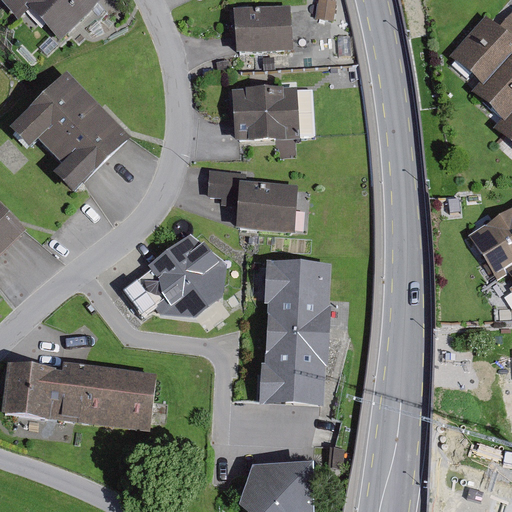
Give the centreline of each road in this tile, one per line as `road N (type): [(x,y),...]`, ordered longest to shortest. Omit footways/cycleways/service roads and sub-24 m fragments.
road 1 (secondary): [(398,434),(402,173),(373,0)]
road 2 (residential): [(0,345),(144,224),(174,174),(182,109),(152,0)]
road 3 (unclassified): [(0,459),(125,511)]
